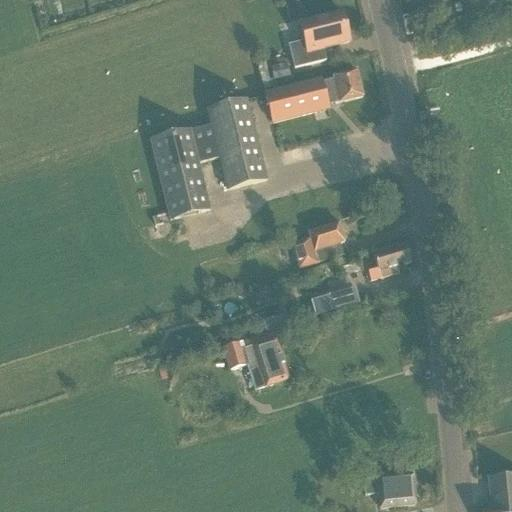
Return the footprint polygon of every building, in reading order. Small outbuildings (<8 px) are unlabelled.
[(349,43),(342,14),(301,25),(305,42),(289,46),(294,70),(326,62),(323,50),(349,43)] [(269,81),(265,63),(257,65),(259,75),(260,75),(263,90),(275,88),(274,81),(272,81),(269,81)] [(269,68),(272,81),(274,81),(289,78),(286,65),(269,68)] [(266,95),(267,98),(274,125),(330,111),(329,108),(342,104),(343,105),(364,100),(357,72),(335,78),(336,81),(324,84),(323,81),(266,95)] [(208,113),(212,128),(152,143),(171,223),(210,213),(199,166),(220,161),(228,193),(267,183),(248,103),(208,113)] [(315,253),(344,243),(339,226),(309,235),(311,241),(291,247),(299,272),(319,266),(315,253)] [(399,270),(412,266),(405,246),(374,256),(382,281),(400,275),(399,270)] [(342,278),(362,272),(358,261),(339,267),(342,278)] [(297,286),(295,279),(279,284),(281,290),(297,286)] [(326,298),(310,302),(314,318),(330,313),(326,298)] [(284,317),(263,322),(266,334),(287,328),(284,317)] [(288,383),(275,342),(274,342),(272,335),(222,351),(229,373),(246,368),(255,393),(288,383)] [(380,511),(416,507),(412,477),(377,481),(363,482),(365,498),(379,496),(380,511)] [(511,511),(511,477),(490,480),(492,507),(482,508),(482,511),(511,511)]
